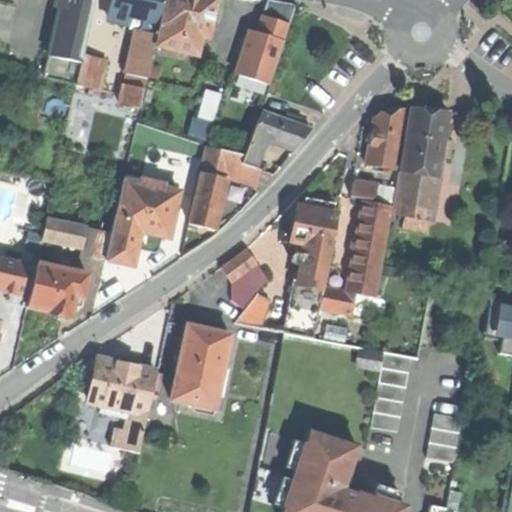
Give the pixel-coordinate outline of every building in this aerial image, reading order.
[(92,10),(94,0),(54,0),(54,2),(60,3),(92,10)] [(113,0),(109,19),(130,24),(131,17),(142,20),(140,32),(156,35),(163,0),(113,0)] [(166,0),(160,29),(200,37),(208,39),(215,0),(166,0)] [(273,0),(267,0),(266,10),(289,15),(291,4),(273,0)] [(86,39),(92,10),(60,3),(54,32),(86,39)] [(196,57),(200,37),(160,29),(156,48),(196,57)] [(82,58),(86,39),(54,32),(51,31),(42,75),(77,82),(82,58)] [(146,79),(156,35),(140,32),(134,60),(127,58),(124,74),(146,79)] [(250,55),(245,70),(271,78),(275,64),(250,55)] [(99,61),(82,58),(77,82),(76,88),(93,91),(99,61)] [(245,70),(240,84),(266,92),(271,78),(245,70)] [(236,97),(262,105),(266,92),(240,84),(236,97)] [(144,89),(123,85),(119,105),(140,109),(144,89)] [(213,120),(221,93),(206,89),(199,115),(213,120)] [(394,169),(405,111),(383,115),(375,121),(373,134),(367,164),(394,169)] [(262,112),(252,136),(266,141),(295,150),(302,141),(312,129),(300,125),(285,121),(262,112)] [(430,113),(410,112),(400,173),(438,180),(438,176),(441,162),(442,156),(444,141),(448,114),(430,113)] [(287,115),(285,121),(300,125),(302,119),(287,115)] [(252,136),(244,155),(241,163),(255,168),(266,141),(252,136)] [(452,143),(444,141),(442,156),(449,157),(452,143)] [(207,147),(201,174),(226,179),(227,177),(257,186),(261,170),(255,168),(241,163),(244,155),(207,147)] [(430,222),(438,180),(400,173),(393,216),(430,222)] [(226,179),(201,174),(190,225),(215,230),(220,206),(226,179)] [(107,260),(133,266),(140,231),(152,234),(170,237),(180,192),(163,189),(164,185),(142,181),(142,184),(123,180),(112,233),(107,258),(107,260)] [(352,199),(392,205),(394,190),(354,184),(353,190),(352,199)] [(364,204),(361,218),(386,223),(389,208),(364,204)] [(335,215),(298,208),(295,224),(292,242),(306,245),(303,261),(328,266),(332,248),(329,248),(335,215)] [(386,223),(361,218),(351,272),(376,276),(386,223)] [(46,221),(44,232),(42,240),(81,248),(85,229),(46,221)] [(25,244),(40,247),(42,240),(44,232),(28,229),(25,244)] [(94,255),(107,258),(112,233),(99,230),(94,255)] [(222,269),(232,283),(257,264),(247,250),(222,269)] [(0,265),(0,287),(30,294),(36,264),(2,257),(0,265)] [(324,289),(328,266),(303,261),(300,276),(295,302),(321,306),(324,289)] [(87,275),(36,264),(30,294),(27,308),(48,313),(47,315),(58,317),(70,320),(72,309),(79,311),(87,275)] [(270,280),(257,264),(232,283),(232,302),(245,311),(258,295),(270,280)] [(320,310),(321,306),(295,302),(300,276),(295,275),(284,334),(314,340),(320,310)] [(435,276),(433,287),(447,289),(449,278),(435,276)] [(356,295),(324,289),(321,306),(320,310),(352,316),(356,295)] [(272,302),(258,295),(245,311),(234,325),(262,330),(272,302)] [(511,304),(491,301),(488,319),(509,323),(506,341),(502,340),(501,342),(499,355),(511,356),(511,304)] [(484,340),(501,342),(502,340),(506,341),(509,323),(488,319),(484,340)] [(211,331),(187,326),(176,375),(200,380),(199,386),(211,389),(212,383),(219,384),(230,335),(211,331)] [(370,427),(396,432),(410,359),(383,354),(370,427)] [(157,373),(98,361),(93,380),(89,403),(104,406),(123,410),(130,412),(148,415),(157,373)] [(121,418),(123,410),(104,406),(102,413),(121,418)] [(140,454),(148,415),(130,412),(126,431),(121,450),(140,454)] [(462,419),(435,415),(427,458),(454,463),(462,419)] [(111,448),(121,450),(126,431),(115,429),(111,448)] [(283,507),(281,511),(403,511),(405,508),(357,492),(356,496),(343,492),(357,447),(307,431),(303,444),(306,445),(286,508),(283,507)]
